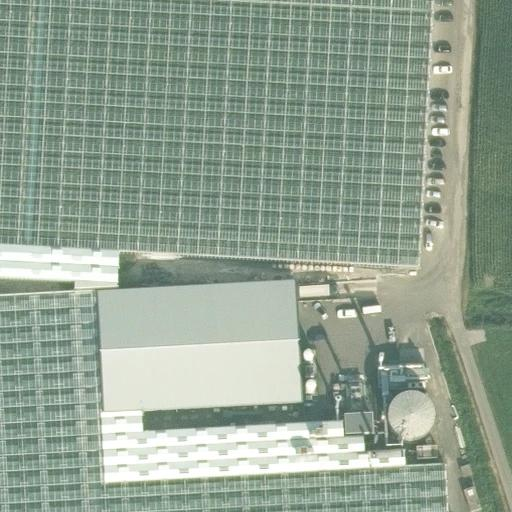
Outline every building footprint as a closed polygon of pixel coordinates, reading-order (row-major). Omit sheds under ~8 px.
[(0,0),(0,280),(74,285),(74,294),(96,293),(96,295),(116,294),(118,255),(418,271),(431,0),(0,0)] [(116,294),(96,295),(102,415),(141,413),(301,404),(295,284),(116,294)] [(342,440),(341,424),(142,435),(141,413),(102,415),(96,295),(96,293),(74,294),(0,298),(0,511),(446,511),(444,466),(403,469),(402,452),(362,455),(362,439),(342,440)] [(421,347),(397,349),(398,364),(422,363),(421,347)] [(404,396),(399,398),(395,401),(391,405),(388,409),(386,414),(386,420),(387,425),(388,430),(391,434),(395,438),(400,441),(405,442),(410,443),(415,442),(420,440),(424,437),(428,434),(431,429),(433,424),(433,419),(432,414),(431,409),(428,404),(424,401),(419,398),(414,396),(409,396),(404,396)] [(370,416),(344,418),(345,436),(371,435),(370,416)] [(440,451),(410,452),(410,460),(440,459),(440,451)]
